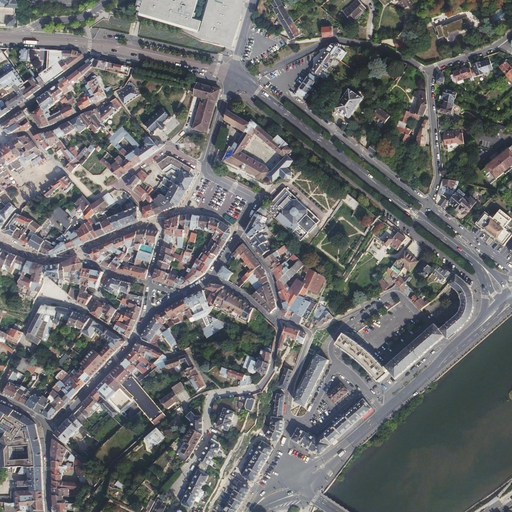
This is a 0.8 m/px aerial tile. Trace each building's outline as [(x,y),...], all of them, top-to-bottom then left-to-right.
[(176,0),(177,1),(173,0),(144,0),(141,13),(148,15),(183,25),(182,27),(231,40),(241,6),(240,0),(176,0)] [(294,22),(281,0),(272,0),(271,1),(273,6),(285,28),(294,22)] [(359,0),(357,0),(344,12),(352,21),(366,8),(359,0)] [(398,0),(400,1),(404,8),(414,3),(412,0),(398,0)] [(16,26),(16,24),(16,20),(17,17),(18,17),(19,16),(19,15),(19,14),(18,14),(17,13),(17,7),(0,4),(0,26),(14,27),(14,26),(16,26)] [(503,9),(491,15),(495,22),(507,16),(503,9)] [(443,24),(437,26),(441,38),(471,27),(467,16),(462,18),(463,22),(444,29),(443,24)] [(301,34),(294,22),(285,28),(292,40),(301,34)] [(333,26),(323,27),(324,38),(339,35),(338,28),(333,28),(333,26)] [(328,48),(326,51),(334,56),(341,62),(347,53),(341,49),(342,45),(338,44),(331,45),(328,48)] [(17,83),(19,87),(26,82),(0,48),(0,90),(5,87),(7,90),(17,83)] [(29,50),(21,49),(20,61),(28,61),(29,50)] [(373,51),(364,49),(357,60),(364,64),(367,59),(373,51)] [(422,52),(425,66),(442,60),(440,55),(440,50),(422,52)] [(46,70),(55,79),(65,72),(60,65),(64,62),(64,57),(65,52),(56,51),(48,51),(47,68),(46,69),(46,70)] [(323,56),(321,59),(328,65),(330,62),(332,63),(334,63),(334,61),(332,60),(334,56),(326,51),(323,56)] [(380,53),(373,51),(367,59),(373,63),(380,53)] [(60,65),(65,72),(83,59),(82,55),(73,52),(72,58),(64,57),(64,62),(60,65)] [(319,61),(318,63),(328,70),(329,69),(330,68),(334,71),(335,70),(328,65),(321,59),(319,61)] [(93,60),(91,62),(93,64),(91,66),(93,66),(98,68),(102,69),(107,71),(108,68),(110,62),(106,62),(105,62),(99,61),(99,60),(97,60),(93,60)] [(492,66),(490,60),(481,63),(484,72),(490,71),(488,67),(492,66)] [(93,64),(91,62),(84,67),(80,69),(84,74),(93,66),(91,66),(93,64)] [(110,62),(108,68),(119,71),(120,65),(110,62)] [(315,68),(313,71),(320,77),(324,80),(327,76),(326,75),(326,74),(325,73),(325,72),(326,72),(327,72),(328,71),(327,70),(328,70),(318,63),(315,68)] [(481,63),(480,63),(474,65),(475,68),(471,70),(473,76),(477,75),(478,76),(484,74),(484,72),(481,63)] [(501,68),(507,74),(511,69),(511,68),(507,63),(501,68)] [(84,74),(80,69),(74,74),(69,77),(73,84),(79,80),(79,79),(84,74)] [(467,69),(461,71),(464,79),(470,78),(467,71),(467,69)] [(55,79),(46,70),(39,75),(40,77),(46,85),(50,82),(55,79)] [(30,72),(32,75),(42,88),(44,86),(46,85),(40,77),(39,75),(39,74),(35,75),(32,71),(30,72)] [(303,86),(297,94),(304,100),(305,98),(307,99),(310,95),(308,94),(311,90),(312,90),(313,91),(314,91),(315,90),(315,89),(313,87),(320,77),(313,71),(303,86)] [(464,79),(461,71),(455,72),(455,74),(451,75),(454,83),(458,81),(464,79)] [(446,77),(441,72),(438,75),(437,81),(444,83),(446,77)] [(94,78),(88,81),(89,82),(100,101),(104,98),(107,97),(107,96),(100,83),(104,80),(100,73),(95,76),(96,79),(95,80),(94,78)] [(42,88),(32,75),(30,77),(31,79),(26,82),(19,87),(28,99),(32,95),(42,88)] [(73,84),(69,77),(65,81),(61,83),(67,95),(72,91),(69,87),(73,84)] [(87,94),(89,97),(93,104),(97,102),(100,101),(89,82),(86,83),(91,92),(87,94)] [(131,88),(119,96),(125,105),(141,95),(133,83),(131,83),(130,82),(128,84),(131,88)] [(65,96),(67,95),(61,83),(55,88),(50,91),(56,101),(59,99),(57,96),(63,93),(65,96)] [(221,90),(198,83),(197,85),(195,90),(195,92),(193,96),(202,98),(193,129),(207,134),(213,113),(216,102),(218,103),(221,90)] [(0,99),(2,98),(8,94),(9,93),(7,90),(5,87),(0,90),(3,93),(0,94),(0,99)] [(12,100),(6,104),(11,111),(22,103),(28,99),(19,87),(9,93),(8,94),(12,100)] [(411,112),(421,115),(424,116),(427,101),(426,89),(420,89),(414,93),(413,96),(418,98),(416,107),(411,105),(411,106),(410,105),(410,106),(410,107),(409,112),(411,112)] [(340,105),(337,109),(350,119),(364,99),(362,98),(363,97),(358,93),(356,94),(350,90),(343,100),(341,98),(339,102),(338,101),(337,103),(340,105)] [(446,96),(445,101),(454,103),(455,99),(456,99),(458,93),(446,90),(444,96),(446,96)] [(54,99),(50,91),(43,96),(38,100),(43,110),(47,108),(44,104),(54,99)] [(74,94),(69,97),(70,98),(71,98),(71,99),(70,99),(73,105),(78,102),(77,99),(74,94)] [(65,108),(61,111),(65,119),(70,116),(77,112),(73,105),(70,99),(70,98),(69,97),(67,95),(65,96),(60,99),(63,103),(65,102),(67,105),(65,107),(65,108)] [(83,100),(83,101),(86,108),(89,106),(93,104),(89,97),(83,100)] [(454,103),(445,101),(444,107),(442,106),(441,111),(452,114),(453,110),(460,112),(462,106),(454,103)] [(43,110),(51,125),(56,123),(65,119),(61,111),(57,103),(47,108),(43,110)] [(6,104),(0,108),(0,119),(11,111),(6,104)] [(93,112),(104,123),(117,109),(112,105),(102,115),(97,110),(93,112)] [(146,124),(144,124),(144,125),(145,125),(152,132),(152,134),(152,135),(154,135),(156,134),(155,133),(160,128),(162,131),(164,131),(166,129),(166,127),(164,124),(169,119),(170,119),(171,118),(171,117),(171,116),(169,116),(162,109),(162,107),(160,107),(160,109),(160,110),(159,109),(157,111),(158,111),(146,124)] [(379,108),(372,117),(384,125),(391,116),(379,108)] [(410,117),(420,120),(421,115),(411,112),(409,112),(403,109),(395,131),(402,133),(400,140),(408,143),(412,129),(406,127),(410,117)] [(43,110),(42,110),(41,111),(34,114),(41,129),(46,127),(51,125),(43,110)] [(270,131),(267,133),(252,120),(250,124),(228,110),(225,121),(245,133),(237,144),(235,143),(232,149),(230,150),(225,161),(233,164),(244,170),(256,177),(256,179),(259,180),(261,180),(262,181),(267,176),(274,182),(280,176),(285,180),(289,180),(293,177),(292,173),(288,168),(294,161),(288,155),(292,150),(287,146),(288,144),(279,135),(276,137),(270,131)] [(19,114),(16,117),(19,121),(26,115),(23,111),(19,114)] [(104,123),(93,112),(90,113),(86,114),(101,129),(104,127),(106,129),(107,129),(108,128),(108,127),(104,123)] [(82,115),(79,117),(88,126),(89,127),(91,126),(98,133),(101,129),(86,114),(82,115)] [(30,121),(26,115),(19,121),(23,127),(29,122),(30,121)] [(19,121),(16,117),(11,120),(14,124),(6,131),(8,133),(9,134),(14,134),(23,127),(19,121)] [(81,132),(88,126),(79,117),(75,119),(70,122),(78,128),(81,132)] [(4,129),(6,131),(14,124),(11,120),(2,127),(4,129)] [(419,137),(417,146),(426,147),(428,130),(430,129),(429,121),(425,120),(424,123),(419,137)] [(32,127),(29,122),(14,134),(19,132),(26,130),(30,128),(32,127)] [(67,135),(78,128),(70,122),(65,124),(60,127),(61,128),(67,135)] [(136,166),(140,163),(145,159),(137,150),(139,147),(142,145),(124,125),(117,132),(115,134),(113,136),(110,139),(122,152),(125,154),(128,158),(136,166)] [(67,135),(61,128),(57,130),(54,132),(60,138),(63,135),(65,138),(68,136),(67,135)] [(461,130),(447,131),(448,134),(445,134),(445,136),(445,145),(458,144),(459,145),(465,144),(464,133),(461,134),(461,130)] [(357,131),(352,138),(358,142),(363,135),(357,131)] [(60,138),(54,132),(50,133),(46,134),(50,143),(51,145),(51,146),(53,148),(57,144),(61,140),(60,138)] [(50,143),(46,134),(45,133),(38,136),(35,137),(40,143),(46,149),(49,152),(53,148),(51,146),(51,145),(50,143)] [(27,136),(20,139),(33,156),(35,154),(38,150),(39,149),(35,146),(33,142),(27,136)] [(150,137),(145,141),(147,143),(147,145),(141,150),(139,147),(137,150),(145,159),(148,157),(156,152),(160,149),(154,143),(150,137)] [(20,138),(14,142),(30,161),(30,162),(37,156),(35,154),(33,156),(20,139),(20,138)] [(62,163),(66,167),(76,158),(70,151),(68,149),(66,146),(67,145),(61,140),(57,144),(62,149),(62,150),(68,157),(62,163)] [(157,140),(154,143),(160,149),(165,144),(163,142),(159,142),(157,140)] [(30,161),(14,142),(12,143),(10,144),(20,159),(24,165),(30,161)] [(20,159),(10,144),(6,147),(2,150),(12,164),(20,159)] [(67,168),(73,174),(80,165),(77,163),(81,161),(79,160),(85,154),(90,150),(93,153),(98,147),(94,144),(89,149),(87,148),(79,155),(76,158),(66,167),(67,168)] [(373,144),(368,150),(374,156),(379,150),(373,144)] [(100,149),(100,150),(105,156),(109,151),(103,145),(100,149)] [(100,149),(98,147),(93,153),(91,157),(93,158),(100,150),(100,149)] [(511,147),(510,149),(509,147),(500,154),(501,155),(493,162),(492,161),(486,166),(487,167),(481,172),(492,185),(498,180),(497,179),(511,167),(511,147)] [(72,148),(70,151),(76,158),(79,155),(72,148)] [(0,160),(7,171),(9,170),(10,169),(13,173),(16,170),(12,164),(2,150),(0,151),(0,160)] [(110,153),(109,151),(105,156),(102,160),(109,167),(118,177),(120,179),(124,176),(129,172),(128,171),(118,161),(113,165),(106,158),(110,153)] [(120,155),(116,158),(118,161),(128,171),(132,168),(136,166),(128,158),(125,161),(120,155)] [(168,157),(158,164),(162,171),(171,165),(183,172),(178,179),(173,176),(171,181),(187,191),(190,186),(196,175),(194,170),(173,157),(168,157)] [(142,170),(149,175),(152,173),(148,167),(145,169),(142,170)] [(149,175),(142,170),(139,173),(136,176),(144,182),(149,175)] [(7,171),(2,174),(1,175),(2,178),(3,179),(10,175),(7,171)] [(67,176),(43,193),(48,199),(61,187),(67,193),(74,186),(67,176)] [(144,182),(136,176),(130,183),(127,186),(134,191),(142,198),(146,192),(150,187),(144,182)] [(162,182),(155,190),(157,192),(163,186),(163,185),(164,184),(167,187),(164,192),(168,195),(166,199),(169,200),(169,201),(176,207),(179,206),(183,199),(187,191),(171,181),(165,177),(162,182)] [(454,190),(457,181),(443,179),(444,186),(454,190)] [(150,187),(146,192),(164,212),(168,210),(176,207),(169,201),(169,200),(166,199),(161,194),(159,196),(157,194),(156,196),(153,194),(155,190),(150,187)] [(272,204),(268,210),(273,215),(302,243),(322,222),(310,210),(308,210),(309,209),(301,202),(300,203),(299,202),(299,201),(287,189),(272,204)] [(146,192),(142,198),(142,199),(143,201),(146,199),(150,204),(150,206),(144,208),(144,211),(144,217),(146,219),(154,216),(164,212),(146,192)] [(91,206),(96,215),(100,212),(102,215),(105,213),(104,212),(107,210),(106,208),(109,206),(110,206),(116,202),(109,194),(91,206)] [(456,207),(463,199),(457,194),(450,202),(456,207)] [(75,204),(79,209),(82,212),(83,212),(91,204),(87,200),(84,196),(75,204)] [(110,219),(117,230),(139,221),(138,205),(131,196),(120,205),(123,214),(110,219)] [(464,199),(463,199),(456,207),(456,208),(461,212),(461,211),(464,213),(466,210),(469,212),(478,202),(471,197),(469,199),(466,197),(464,199)] [(443,208),(448,201),(445,198),(439,205),(443,208)] [(48,219),(41,227),(37,233),(46,240),(47,238),(55,227),(64,234),(65,234),(66,232),(70,224),(68,223),(72,217),(75,213),(71,208),(71,209),(63,202),(57,207),(48,219)] [(8,207),(0,216),(0,231),(14,212),(17,209),(11,203),(8,207)] [(91,206),(83,213),(83,214),(100,237),(103,235),(107,234),(99,218),(96,215),(91,206)] [(261,209),(257,214),(262,216),(267,210),(263,207),(261,209)] [(76,212),(95,239),(98,238),(100,237),(83,214),(83,213),(83,212),(82,212),(79,209),(76,212)] [(262,216),(257,214),(256,213),(252,222),(246,233),(252,240),(269,226),(266,222),(273,215),(268,210),(267,210),(262,216)] [(505,247),(511,237),(511,232),(506,228),(511,220),(511,218),(501,210),(494,219),(486,212),(476,224),(505,247)] [(17,215),(4,233),(9,235),(13,237),(19,228),(22,230),(26,225),(29,227),(28,228),(32,231),(36,234),(37,233),(41,227),(22,213),(17,215)] [(103,216),(99,218),(107,234),(111,232),(117,230),(110,219),(109,218),(105,213),(102,215),(103,216)] [(184,241),(181,249),(182,249),(186,251),(188,246),(185,246),(186,239),(188,239),(189,230),(191,230),(194,215),(190,215),(188,216),(185,231),(184,241)] [(197,216),(194,215),(191,230),(194,231),(195,227),(196,227),(195,233),(192,233),(190,241),(193,242),(193,244),(194,245),(198,231),(201,216),(197,216)] [(73,217),(72,217),(68,223),(70,224),(71,225),(76,232),(83,243),(86,242),(90,240),(81,227),(82,227),(76,219),(74,216),(73,217)] [(178,248),(181,249),(184,241),(185,231),(179,230),(180,216),(172,219),(167,222),(166,234),(164,241),(172,243),(173,239),(174,240),(174,238),(173,238),(174,236),(178,238),(178,248)] [(185,231),(188,216),(184,216),(180,216),(179,230),(185,231)] [(205,217),(201,216),(198,231),(206,232),(212,219),(205,217)] [(372,232),(370,234),(374,238),(387,248),(389,245),(397,251),(406,239),(386,223),(387,221),(386,218),(384,216),(379,216),(378,218),(373,225),(374,226),(371,231),(372,232)] [(216,220),(212,219),(206,232),(214,234),(214,238),(208,247),(205,245),(201,253),(206,256),(211,248),(213,250),(218,243),(216,242),(215,241),(218,236),(217,235),(221,222),(216,220)] [(225,225),(221,222),(217,235),(218,236),(215,241),(216,242),(218,239),(220,240),(218,243),(213,250),(212,253),(218,257),(225,245),(232,235),(230,229),(225,225)] [(70,224),(66,232),(76,246),(80,245),(83,243),(76,232),(71,225),(70,224)] [(85,224),(82,227),(81,227),(90,240),(93,239),(95,239),(85,224)] [(19,228),(13,237),(16,239),(20,241),(28,228),(29,227),(26,225),(22,230),(19,228)] [(269,226),(252,240),(256,246),(263,255),(265,260),(280,249),(278,245),(272,250),(266,243),(269,241),(266,237),(269,235),(267,232),(271,229),(269,226)] [(32,231),(28,228),(20,241),(22,242),(24,243),(32,231)] [(145,245),(148,230),(142,231),(137,231),(137,232),(136,243),(142,245),(145,245)] [(151,231),(148,230),(145,245),(142,245),(140,251),(153,255),(159,232),(157,232),(151,231)] [(32,231),(24,243),(26,244),(27,245),(36,234),(32,231)] [(64,244),(67,250),(70,248),(76,246),(66,232),(65,234),(64,234),(57,239),(64,243),(64,244)] [(130,235),(126,237),(130,246),(132,245),(128,255),(125,261),(128,263),(129,262),(130,263),(135,264),(137,259),(135,258),(134,260),(130,259),(132,257),(133,248),(134,248),(134,249),(140,251),(142,245),(136,243),(137,232),(130,235)] [(36,234),(27,245),(36,251),(39,253),(46,240),(37,233),(36,234)] [(126,253),(128,255),(132,245),(130,246),(126,237),(119,239),(113,242),(121,249),(127,247),(128,248),(126,253)] [(47,238),(46,240),(57,245),(57,247),(55,248),(55,250),(56,254),(60,252),(67,250),(64,244),(63,244),(54,240),(53,241),(47,238)] [(228,258),(232,261),(234,259),(237,257),(235,255),(238,251),(244,244),(240,239),(234,249),(228,258)] [(46,240),(39,253),(44,254),(50,255),(50,252),(55,250),(55,248),(57,247),(57,245),(46,240)] [(121,249),(113,242),(109,244),(105,245),(110,250),(111,250),(114,253),(116,251),(122,255),(120,258),(118,256),(114,262),(109,268),(118,273),(121,267),(123,264),(124,264),(125,261),(128,255),(126,253),(121,249)] [(234,259),(232,261),(234,262),(242,257),(249,250),(246,247),(244,244),(238,251),(241,255),(235,260),(234,259)] [(110,250),(105,245),(102,247),(98,248),(102,253),(103,255),(104,254),(108,258),(112,255),(114,253),(111,250),(110,250)] [(163,246),(161,252),(175,258),(180,260),(182,261),(182,260),(186,251),(182,249),(180,257),(173,254),(175,249),(173,248),(173,246),(172,245),(170,248),(173,249),(172,251),(163,246)] [(280,249),(265,260),(268,264),(270,267),(280,260),(279,259),(278,260),(276,257),(278,257),(286,252),(288,254),(292,251),(287,245),(280,249)] [(102,253),(98,248),(96,249),(93,250),(101,259),(97,262),(101,264),(108,258),(104,254),(103,255),(102,253)] [(101,259),(93,250),(89,252),(85,253),(87,257),(90,258),(93,260),(97,262),(101,259)] [(254,272),(262,266),(255,258),(249,250),(242,257),(246,262),(244,264),(246,266),(248,264),(252,269),(243,278),(246,281),(249,278),(255,272),(254,272)] [(8,252),(5,251),(0,264),(0,274),(0,275),(1,275),(2,272),(3,272),(4,269),(5,269),(11,254),(8,252)] [(150,263),(153,255),(140,251),(137,259),(135,264),(134,267),(132,276),(140,278),(146,279),(148,270),(139,268),(142,261),(150,263)] [(182,260),(186,262),(189,256),(191,252),(186,251),(182,260)] [(160,256),(159,260),(171,263),(172,260),(174,261),(175,258),(161,252),(160,256)] [(214,260),(201,253),(197,259),(211,266),(212,263),(214,260)] [(418,264),(404,253),(396,263),(410,274),(418,264)] [(2,272),(1,275),(0,275),(0,278),(5,281),(10,273),(17,256),(14,255),(11,254),(5,269),(4,269),(3,272),(2,272)] [(108,258),(101,264),(105,266),(109,268),(114,262),(111,260),(113,257),(112,255),(108,258)] [(295,255),(291,258),(295,263),(293,265),(294,266),(300,261),(295,255)] [(17,256),(10,273),(14,275),(17,269),(20,270),(19,273),(19,274),(22,276),(29,260),(22,258),(17,256)] [(193,258),(189,256),(186,262),(187,263),(190,265),(195,268),(205,274),(208,270),(211,266),(197,259),(194,265),(191,263),(193,258)] [(280,260),(270,267),(271,269),(273,272),(286,262),(288,260),(285,256),(280,260)] [(75,258),(72,259),(75,266),(82,264),(78,257),(75,258)] [(68,261),(65,262),(67,272),(68,277),(70,277),(69,273),(75,273),(75,276),(78,275),(78,271),(83,267),(83,266),(83,263),(82,264),(75,266),(72,259),(68,261)] [(32,274),(36,263),(32,262),(29,260),(22,276),(21,278),(18,286),(16,291),(22,294),(25,286),(30,288),(33,280),(25,277),(27,273),(32,274)] [(158,263),(157,268),(170,272),(173,264),(171,263),(159,260),(158,263)] [(290,270),(277,282),(277,284),(280,291),(280,293),(282,300),(283,304),(293,295),(300,298),(304,291),(315,296),(324,280),(306,268),(294,281),(291,286),(288,285),(286,281),(303,265),(300,261),(290,270)] [(63,263),(61,264),(59,278),(59,282),(58,286),(61,289),(64,283),(66,284),(67,281),(68,277),(67,272),(65,262),(63,263)] [(121,267),(118,273),(125,274),(132,276),(134,267),(135,264),(130,263),(129,262),(128,263),(127,265),(128,265),(126,269),(124,268),(123,268),(121,267)] [(286,262),(273,272),(275,275),(276,276),(277,282),(290,270),(288,267),(289,266),(286,262)] [(43,265),(36,263),(32,274),(35,276),(33,280),(30,288),(29,292),(33,293),(34,290),(36,290),(37,289),(41,291),(42,288),(44,284),(44,278),(43,278),(43,276),(45,266),(43,265)] [(188,269),(190,265),(187,263),(187,264),(186,267),(188,267),(186,271),(184,270),(182,276),(191,284),(198,279),(205,274),(195,268),(192,272),(188,269)] [(50,266),(46,266),(45,275),(59,278),(61,264),(57,265),(54,266),(50,266)] [(427,279),(434,270),(426,264),(419,273),(423,275),(421,277),(425,279),(426,278),(427,279)] [(234,272),(224,266),(221,270),(218,275),(228,281),(231,276),(235,273),(234,272)] [(262,266),(254,272),(255,272),(249,278),(258,291),(270,283),(265,270),(262,266)] [(83,287),(83,284),(83,268),(83,267),(78,271),(78,275),(75,276),(75,284),(81,286),(81,287),(83,287)] [(440,267),(431,277),(436,281),(439,277),(445,283),(451,276),(450,275),(452,274),(448,270),(447,272),(440,267)] [(91,287),(92,270),(89,270),(83,268),(83,284),(86,285),(91,287)] [(166,284),(170,272),(157,268),(154,280),(159,281),(166,284)] [(401,276),(389,269),(386,273),(393,278),(399,282),(397,284),(399,286),(401,288),(406,282),(405,281),(401,276)] [(97,271),(92,270),(91,287),(98,289),(103,272),(97,271)] [(174,286),(178,276),(170,272),(166,284),(170,285),(174,286)] [(10,273),(5,281),(7,281),(18,286),(21,278),(14,275),(10,273)] [(0,289),(2,290),(13,297),(16,291),(18,286),(7,281),(5,281),(0,278),(0,275),(0,274),(0,289)] [(180,274),(178,276),(174,286),(182,288),(187,286),(191,284),(182,276),(180,274)] [(453,281),(449,285),(456,291),(461,295),(463,300),(462,306),(461,310),(459,315),(455,319),(441,330),(442,332),(445,336),(448,340),(460,330),(464,327),(471,318),(474,309),(475,300),(472,292),(468,285),(461,279),(457,276),(453,281)] [(108,285),(106,289),(117,296),(118,292),(122,281),(117,280),(112,279),(108,285)] [(377,285),(385,290),(389,285),(381,279),(377,285)] [(126,282),(122,281),(118,292),(125,293),(122,298),(131,300),(132,295),(129,294),(132,284),(126,282)] [(414,291),(408,284),(406,282),(401,288),(403,291),(409,296),(414,291)] [(270,283),(258,291),(251,295),(257,300),(272,291),(270,283)] [(82,304),(86,305),(93,296),(84,293),(84,292),(84,290),(85,286),(85,285),(86,285),(83,284),(83,287),(82,291),(81,294),(80,298),(78,302),(82,304)] [(214,292),(212,294),(218,298),(222,289),(224,286),(212,284),(208,287),(207,288),(214,292)] [(73,299),(78,302),(80,298),(81,294),(82,291),(73,288),(69,295),(73,299)] [(231,294),(222,289),(218,298),(210,314),(209,315),(228,324),(245,333),(251,317),(254,309),(249,305),(249,304),(231,294)] [(185,300),(197,321),(206,316),(210,314),(218,298),(212,294),(207,300),(203,291),(191,297),(185,300)] [(259,302),(263,306),(275,299),(272,291),(257,300),(259,302)] [(418,294),(414,291),(409,296),(412,300),(418,294)] [(426,303),(418,294),(412,300),(422,310),(430,304),(428,302),(426,303)] [(143,297),(132,295),(131,300),(132,303),(142,308),(143,302),(143,297)] [(300,298),(293,295),(283,304),(284,306),(285,308),(289,311),(290,310),(296,313),(304,318),(309,322),(315,306),(316,305),(300,298)] [(131,300),(122,298),(121,301),(132,307),(131,310),(128,308),(127,311),(125,310),(125,311),(118,307),(117,309),(116,310),(123,314),(137,321),(140,316),(142,308),(132,303),(131,300)] [(194,315),(185,300),(185,299),(178,303),(174,306),(183,322),(186,320),(183,315),(185,314),(185,313),(187,311),(190,318),(194,315)] [(263,306),(271,313),(277,309),(275,299),(263,306)] [(107,307),(98,301),(91,313),(99,319),(102,315),(107,307)] [(111,320),(116,310),(117,309),(109,304),(107,307),(102,315),(108,318),(107,321),(108,322),(107,324),(109,325),(111,320)] [(53,323),(58,308),(48,306),(43,305),(29,333),(42,340),(47,343),(53,323)] [(171,307),(168,309),(173,317),(174,320),(176,323),(183,322),(174,306),(171,307)] [(315,306),(309,322),(314,324),(319,327),(324,324),(335,318),(327,306),(325,310),(315,306)] [(83,314),(80,313),(76,312),(75,312),(74,311),(70,310),(64,309),(58,308),(53,323),(59,325),(63,314),(73,317),(69,325),(76,329),(77,327),(82,329),(80,332),(82,334),(83,332),(91,319),(91,318),(85,315),(83,314)] [(165,311),(162,313),(169,322),(171,324),(173,326),(176,323),(174,320),(171,322),(169,319),(173,317),(168,309),(165,311)] [(123,314),(116,310),(111,320),(118,324),(120,320),(123,314)] [(289,311),(286,317),(288,318),(292,320),(296,313),(290,310),(289,311)] [(159,314),(156,316),(164,325),(169,322),(162,313),(159,314)] [(296,313),(292,320),(297,322),(301,324),(304,318),(296,313)] [(137,321),(123,314),(120,320),(123,322),(125,318),(128,320),(126,324),(134,328),(136,325),(137,321)] [(209,315),(210,314),(206,316),(210,323),(209,324),(202,329),(207,338),(228,324),(209,315)] [(142,337),(143,340),(154,345),(162,333),(164,333),(166,331),(171,341),(175,339),(170,329),(168,330),(165,327),(164,325),(156,316),(146,330),(142,337)] [(125,341),(91,319),(83,332),(84,332),(91,338),(96,332),(109,341),(98,353),(91,349),(77,363),(83,368),(86,370),(85,372),(91,378),(125,341)] [(132,333),(134,328),(126,324),(126,323),(122,329),(120,327),(123,322),(120,320),(118,324),(115,329),(121,332),(120,333),(129,339),(132,333)] [(436,325),(387,367),(391,372),(396,378),(435,344),(445,336),(442,332),(441,330),(436,325)] [(298,340),(301,331),(289,328),(285,328),(280,343),(279,349),(283,350),(284,345),(287,336),(298,340)] [(7,332),(6,334),(20,340),(21,337),(22,335),(23,333),(19,331),(13,329),(12,329),(10,333),(7,332)] [(0,336),(4,339),(5,337),(18,343),(20,340),(6,334),(1,331),(0,330),(0,336)] [(298,340),(297,342),(303,344),(306,338),(307,335),(301,331),(298,340)] [(42,340),(29,333),(26,338),(39,346),(42,340)] [(391,372),(387,367),(385,369),(381,364),(378,361),(375,358),(371,353),(367,349),(363,346),(359,343),(353,338),(349,335),(345,333),(338,343),(342,346),(347,349),(350,352),(354,355),(358,358),(361,362),(365,366),(369,370),(372,373),(375,376),(380,381),(391,372)] [(0,340),(0,343),(3,346),(13,354),(14,351),(0,340)] [(135,347),(134,351),(144,359),(148,363),(151,357),(153,357),(153,356),(160,359),(164,355),(152,350),(138,343),(135,347)] [(21,349),(11,369),(15,371),(24,376),(33,360),(31,359),(32,355),(21,349)] [(272,354),(263,350),(260,349),(260,352),(260,355),(259,357),(256,356),(256,358),(258,359),(257,359),(270,364),(271,359),(272,354)] [(129,356),(126,359),(136,368),(144,359),(134,351),(129,356)] [(160,359),(153,364),(157,368),(163,363),(166,362),(168,369),(182,365),(182,364),(180,358),(175,359),(168,361),(166,356),(164,355),(160,359)] [(180,358),(182,364),(184,363),(188,370),(194,367),(188,356),(187,355),(185,356),(180,358)] [(299,394),(296,402),(306,407),(329,361),(318,355),(316,360),(315,360),(314,361),(313,364),(314,364),(310,371),(309,371),(308,373),(307,374),(308,375),(301,391),(300,390),(299,391),(298,393),(299,394)] [(271,365),(270,364),(257,359),(249,356),(244,366),(250,369),(251,371),(255,373),(257,372),(258,370),(267,374),(271,365)] [(124,361),(121,364),(133,377),(134,376),(132,373),(136,368),(126,359),(124,361)] [(116,370),(112,374),(135,397),(133,398),(155,425),(166,417),(133,377),(121,364),(116,370)] [(153,364),(143,374),(146,377),(157,368),(153,364)] [(63,370),(56,366),(53,371),(59,375),(63,370)] [(195,368),(194,367),(188,370),(185,371),(189,379),(191,379),(199,375),(195,368)] [(86,370),(83,368),(78,373),(74,370),(72,372),(76,375),(80,379),(81,378),(86,383),(89,380),(91,378),(85,372),(86,370)] [(223,368),(222,373),(242,379),(241,382),(240,382),(239,385),(240,385),(240,386),(247,385),(250,376),(223,368)] [(286,368),(281,380),(289,384),(293,371),(286,368)] [(68,374),(63,370),(59,375),(56,378),(60,382),(56,384),(71,399),(74,396),(82,387),(73,378),(71,376),(69,379),(72,381),(69,385),(70,385),(68,388),(61,382),(68,374)] [(15,371),(13,375),(11,378),(9,382),(10,383),(4,395),(15,399),(22,386),(21,385),(26,377),(24,376),(15,371)] [(133,398),(135,397),(112,374),(100,387),(97,390),(101,395),(103,398),(105,399),(100,404),(101,405),(113,417),(118,413),(121,416),(122,415),(124,418),(125,417),(129,422),(138,413),(134,410),(139,405),(133,398)] [(2,394),(4,395),(10,383),(9,382),(11,378),(9,377),(10,376),(9,375),(2,394)] [(80,379),(76,375),(73,378),(82,387),(85,385),(86,383),(81,378),(80,379)] [(205,387),(199,375),(191,379),(198,392),(201,389),(205,387)] [(281,380),(279,386),(287,389),(289,384),(281,380)] [(174,391),(177,395),(186,389),(181,382),(172,388),(174,391)] [(71,399),(56,384),(48,390),(47,392),(50,395),(46,399),(51,402),(50,403),(49,404),(43,415),(49,419),(53,419),(62,408),(71,399)] [(342,384),(328,396),(335,404),(348,393),(342,384)] [(24,404),(27,406),(31,399),(32,399),(34,396),(30,394),(34,388),(30,385),(29,386),(28,386),(26,388),(22,386),(15,399),(24,404)] [(31,408),(35,410),(42,397),(43,396),(47,392),(48,390),(47,389),(43,393),(42,393),(40,393),(37,391),(34,396),(32,399),(31,399),(27,406),(31,408)] [(92,395),(100,404),(105,399),(103,398),(102,399),(100,397),(101,395),(97,390),(94,392),(92,395)] [(174,391),(161,402),(167,409),(179,399),(177,395),(174,391)] [(38,412),(43,415),(49,404),(48,403),(48,402),(50,403),(51,402),(46,399),(50,395),(47,392),(43,396),(42,397),(35,410),(38,412)] [(272,418),(271,428),(283,434),(284,419),(282,419),(283,413),(283,410),(285,395),(277,394),(274,418),(272,418)] [(83,405),(79,410),(86,418),(90,413),(92,415),(101,405),(100,404),(92,395),(90,398),(88,400),(83,405)] [(252,400),(248,399),(245,407),(246,409),(252,412),(257,400),(252,399),(252,400)] [(364,400),(353,409),(361,418),(367,414),(372,409),(364,400)] [(1,405),(0,405),(0,431),(4,434),(15,411),(2,405),(1,405)] [(361,418),(353,409),(345,416),(353,425),(357,422),(361,418)] [(79,410),(74,415),(81,423),(86,418),(79,410)] [(225,410),(218,427),(229,431),(233,421),(232,420),(235,413),(225,410)] [(42,454),(41,448),(37,425),(26,417),(15,411),(4,434),(0,431),(0,471),(16,473),(19,466),(22,466),(19,474),(25,475),(28,466),(30,466),(42,466),(42,454)] [(192,422),(192,429),(203,435),(203,417),(197,417),(193,413),(188,417),(192,422)] [(64,426),(55,435),(66,445),(70,441),(69,440),(82,425),(81,423),(74,415),(64,426)] [(353,425),(345,416),(337,423),(341,427),(343,425),(347,431),(350,428),(353,425)] [(341,427),(337,423),(334,426),(342,436),(347,431),(343,425),(341,427)] [(271,428),(263,424),(259,432),(266,436),(265,437),(277,443),(279,439),(283,434),(271,428)] [(342,436),(334,426),(329,430),(337,440),(342,436)] [(296,442),(300,444),(308,431),(300,427),(292,440),(296,442)] [(147,440),(144,441),(146,443),(147,444),(147,446),(147,448),(147,449),(148,450),(148,451),(149,452),(151,452),(153,451),(153,450),(154,448),(153,447),(165,437),(158,428),(146,439),(147,440)] [(187,443),(179,457),(186,461),(189,458),(203,435),(192,429),(184,441),(187,443)] [(337,440),(329,430),(324,435),(332,444),(334,442),(337,440)] [(309,450),(316,438),(317,437),(308,431),(300,444),(304,447),(309,450)] [(332,444),(324,435),(318,440),(316,438),(309,450),(314,453),(315,451),(320,454),(332,444)] [(209,445),(203,455),(211,460),(212,461),(220,447),(221,444),(220,443),(213,438),(209,445)] [(63,457),(65,448),(54,440),(52,453),(63,457)] [(269,457),(274,449),(263,442),(261,445),(257,443),(254,448),(255,448),(269,457)] [(264,465),(269,457),(255,448),(245,466),(248,468),(259,474),(264,465)] [(85,450),(79,457),(85,462),(91,455),(85,450)] [(52,453),(52,462),(64,463),(64,457),(63,457),(52,453)] [(199,461),(201,462),(207,465),(211,460),(203,455),(201,458),(199,461)] [(91,488),(86,476),(83,465),(75,457),(74,461),(73,462),(74,464),(74,465),(75,467),(79,484),(62,483),(62,475),(63,475),(63,469),(68,469),(67,468),(52,467),(53,488),(68,489),(73,490),(76,490),(79,491),(80,491),(82,491),(84,487),(89,489),(91,488)] [(73,462),(74,461),(69,459),(64,457),(64,463),(70,463),(70,466),(69,466),(73,467),(74,465),(74,464),(73,462)] [(197,474),(192,484),(201,488),(205,479),(206,480),(209,473),(204,471),(207,465),(201,462),(199,467),(200,467),(197,474)] [(30,487),(31,492),(44,492),(43,485),(43,477),(42,471),(42,466),(30,466),(30,477),(30,482),(18,482),(18,487),(30,487)] [(255,481),(259,474),(248,468),(243,477),(252,482),(255,481)] [(249,486),(229,475),(222,488),(223,489),(222,491),(242,503),(245,497),(249,491),(249,488),(249,486)] [(190,488),(189,492),(197,495),(201,488),(192,484),(190,488)] [(53,488),(54,496),(67,496),(72,497),(73,495),(68,494),(68,489),(53,488)] [(44,492),(31,492),(14,492),(14,503),(44,501),(44,496),(44,492)] [(186,497),(182,504),(191,508),(197,495),(189,492),(186,497)] [(54,496),(54,503),(66,504),(66,501),(63,501),(63,499),(67,499),(67,496),(54,496)] [(227,506),(236,511),(239,507),(242,503),(232,497),(227,506)] [(227,506),(216,499),(214,501),(215,503),(224,509),(222,511),(236,511),(227,506)] [(164,502),(159,500),(152,511),(163,511),(166,507),(163,505),(164,502)] [(33,511),(45,511),(44,501),(14,503),(11,503),(6,503),(4,503),(4,504),(4,505),(5,505),(6,505),(5,511),(26,511),(27,511),(27,506),(33,506),(33,511)] [(55,511),(71,511),(74,504),(72,504),(66,504),(54,503),(55,511)]
